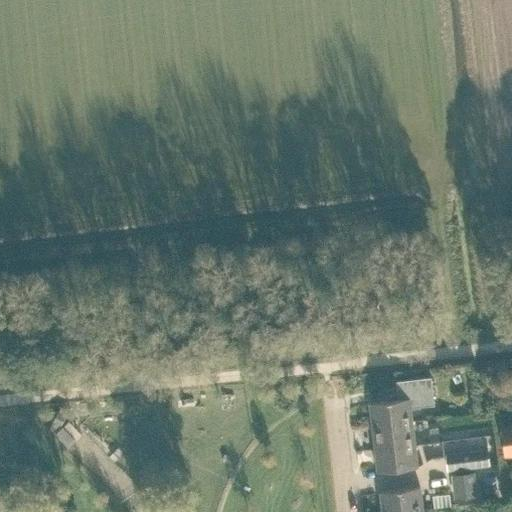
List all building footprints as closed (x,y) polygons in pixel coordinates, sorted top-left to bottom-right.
[(411,421),(410,407),(433,404),(430,377),(395,381),(397,399),(369,402),(371,425),(411,421)] [(374,448),(414,443),(411,421),(371,425),(374,448)] [(511,424),(501,426),(502,432),(505,455),(507,455),(511,454),(511,424)] [(377,471),(417,466),(414,443),(374,448),(377,471)] [(489,466),(487,448),(444,453),(446,471),(489,466)] [(477,496),(474,472),(450,475),(453,499),(477,496)] [(381,511),(398,511),(422,509),(419,486),(379,491),(381,511)]
